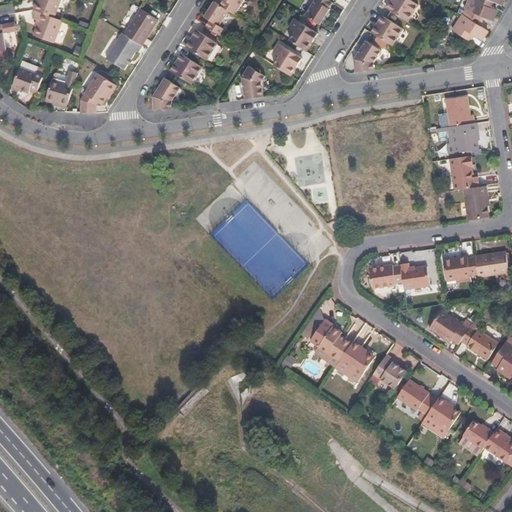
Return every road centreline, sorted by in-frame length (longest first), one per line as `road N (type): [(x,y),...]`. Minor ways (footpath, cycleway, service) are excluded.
road 1 (residential): [(511,407),(357,302),(346,286),(351,256),(364,246),(511,222),(489,70)]
road 2 (residential): [(301,104),(489,70)]
road 3 (residential): [(128,135),(301,104)]
road 4 (residential): [(128,135),(127,97),(191,0)]
road 5 (residential): [(0,110),(77,139),(128,135)]
road 6 (residential): [(301,104),(367,0)]
